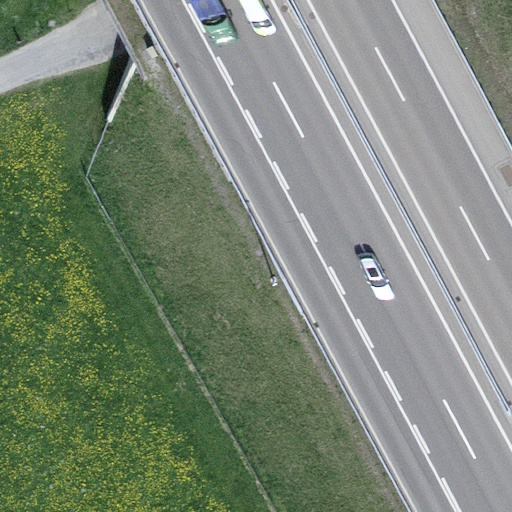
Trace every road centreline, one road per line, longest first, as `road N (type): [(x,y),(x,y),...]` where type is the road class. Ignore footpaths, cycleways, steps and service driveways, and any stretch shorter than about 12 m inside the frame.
road 1 (motorway): [(228,0),(392,306)]
road 2 (motorway): [(511,299),(352,0)]
road 3 (motorway): [(392,306),(501,511)]
road 4 (motorway): [(392,306),(474,511)]
